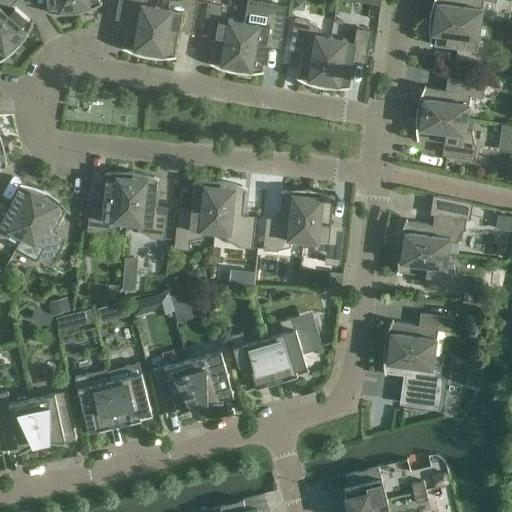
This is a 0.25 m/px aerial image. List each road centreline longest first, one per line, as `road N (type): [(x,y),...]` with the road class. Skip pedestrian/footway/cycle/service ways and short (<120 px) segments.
road 1 (residential): [(376,174),(56,140),(30,115),(28,92),(54,64),(83,62),(383,117)]
road 2 (residential): [(376,174),(349,397),(274,426)]
road 3 (residential): [(274,426),(0,496)]
